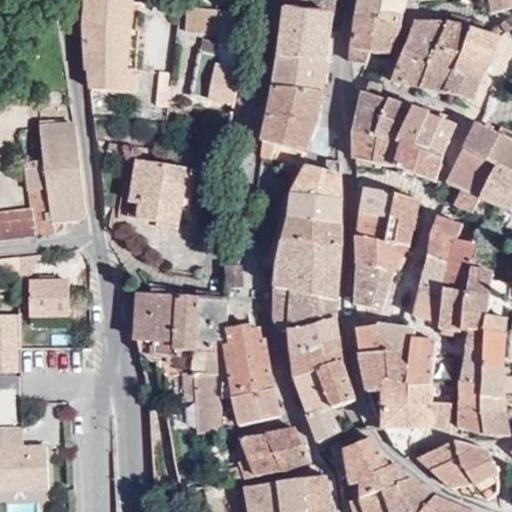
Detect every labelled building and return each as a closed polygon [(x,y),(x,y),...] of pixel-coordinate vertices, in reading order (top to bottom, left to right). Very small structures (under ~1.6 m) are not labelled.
[(88,71),(89,91),(135,95),(136,73),(127,72),(130,30),(133,3),(117,0),(113,0),(87,0),(85,31),(88,71)] [(287,0),(286,11),(332,16),(334,0),(287,0)] [(383,24),(386,0),(361,0),(358,20),(383,24)] [(406,0),(386,0),(383,24),(402,29),(406,0)] [(511,0),(490,0),(493,15),(511,8),(511,0)] [(221,35),(225,12),(187,8),(185,32),(221,35)] [(332,16),(286,11),(283,35),(330,40),(332,16)] [(245,52),(250,15),(225,12),(221,35),(218,46),(221,47),(245,52)] [(474,30),(476,23),(455,16),(450,24),(450,25),(474,30)] [(402,29),(383,24),(358,20),(351,65),(365,66),(371,54),(389,56),(402,29)] [(511,29),(507,23),(502,27),(507,33),(511,29)] [(422,89),(450,25),(416,25),(406,52),(392,83),(422,89)] [(448,91),(455,76),(474,31),(474,30),(450,25),(422,89),(424,89),(447,94),(448,91)] [(127,72),(136,73),(140,31),(130,30),(127,72)] [(481,84),(502,38),(491,35),(474,30),(474,31),(455,76),(481,84)] [(330,40),(283,35),(279,58),(327,64),(330,40)] [(219,57),(221,47),(218,46),(203,43),(201,53),(219,57)] [(236,104),(245,53),(245,52),(221,47),(219,57),(201,53),(192,96),(236,105),(236,104)] [(327,64),(279,58),(275,90),(323,94),(327,64)] [(168,108),(169,102),(172,73),(161,72),(158,107),(168,108)] [(473,102),(481,84),(455,76),(448,91),(447,94),(454,96),(473,102)] [(356,131),(356,133),(376,138),(390,103),(379,99),(381,87),(380,85),(369,82),(356,131)] [(446,102),(447,94),(424,89),(422,95),(446,102)] [(323,94),(275,90),(264,144),(263,157),(273,160),(276,148),(306,156),(315,131),(323,94)] [(471,109),(473,102),(454,96),(452,104),(471,109)] [(376,138),(398,145),(400,138),(412,116),(414,111),(390,103),(376,138)] [(417,104),(414,111),(416,111),(429,116),(432,110),(417,104)] [(400,138),(398,145),(417,150),(433,118),(429,116),(416,111),(414,111),(412,116),(400,138)] [(436,119),(456,126),(459,119),(439,112),(436,119)] [(417,150),(442,158),(456,126),(436,119),(433,118),(417,150)] [(42,128),(66,126),(65,120),(41,121),(42,128)] [(468,149),(467,151),(498,168),(511,173),(511,141),(499,135),(482,128),(483,124),(481,121),(479,120),(477,122),(474,126),(477,128),(467,148),(468,149)] [(0,242),(59,236),(59,233),(55,223),(68,221),(83,220),(87,214),(76,125),(66,126),(42,128),(46,162),(46,167),(33,169),(28,169),(29,175),(30,179),(34,211),(0,215),(0,242)] [(511,133),(502,128),(499,135),(511,141),(511,133)] [(357,162),(394,168),(397,146),(398,145),(376,138),(356,133),(357,162)] [(108,152),(115,153),(117,146),(111,144),(108,152)] [(397,146),(394,168),(436,183),(442,158),(417,150),(398,145),(397,146)] [(117,146),(115,153),(122,155),(125,147),(117,146)] [(467,151),(459,169),(489,185),(498,168),(467,151)] [(145,188),(139,220),(181,227),(185,195),(186,188),(194,189),(197,172),(139,163),(135,187),(145,188)] [(299,187),(294,196),(343,201),(342,177),(325,172),(309,168),(299,187)] [(489,185),(481,200),(496,207),(507,211),(511,213),(511,173),(498,168),(489,185)] [(474,215),(481,200),(489,185),(459,169),(450,186),(464,192),(456,207),(474,215)] [(129,218),(139,220),(145,188),(135,187),(129,218)] [(186,188),(185,195),(193,196),(194,189),(186,188)] [(367,191),(363,215),(392,220),(415,226),(421,203),(367,191)] [(294,196),(290,219),(343,226),(343,201),(294,196)] [(507,211),(496,207),(493,214),(504,219),(507,211)] [(392,220),(363,215),(360,239),(387,245),(392,220)] [(458,241),(463,227),(463,226),(440,218),(438,225),(435,224),(429,226),(434,234),(434,235),(458,241)] [(290,219),(285,242),(343,249),(343,226),(290,219)] [(415,226),(392,220),(387,245),(406,249),(409,249),(415,226)] [(55,223),(59,233),(61,232),(68,221),(55,223)] [(477,231),(463,227),(458,241),(473,244),(477,231)] [(477,230),(477,231),(473,244),(466,295),(491,299),(493,281),(494,272),(476,270),(480,245),(484,231),(477,230)] [(473,244),(458,241),(434,235),(430,258),(450,263),(446,292),(466,295),(473,244)] [(387,245),(360,239),(360,266),(393,278),(406,249),(387,245)] [(278,266),(276,290),(339,302),(343,249),(285,242),(278,266)] [(20,258),(20,271),(36,269),(34,255),(20,258)] [(450,263),(430,258),(422,288),(446,292),(450,263)] [(393,278),(360,266),(357,292),(356,307),(382,313),(393,278)] [(228,268),(229,288),(244,288),(242,268),(228,268)] [(71,316),(70,281),(30,281),(31,317),(71,316)] [(140,283),(139,296),(194,299),(194,291),(140,283)] [(446,292),(422,288),(415,319),(441,326),(446,292)] [(339,302),(276,290),(274,321),(282,332),(291,332),(302,332),(338,320),(339,302)] [(194,291),(194,299),(230,301),(230,295),(194,291)] [(466,297),(466,295),(446,292),(441,326),(441,329),(444,330),(465,332),(465,328),(466,297)] [(491,299),(466,295),(466,297),(465,328),(465,332),(470,333),(471,330),(486,334),(487,326),(489,318),(491,299)] [(136,341),(137,341),(143,341),(155,342),(154,357),(181,359),(182,351),(196,351),(195,367),(195,375),(197,403),(200,436),(222,435),(223,416),(224,399),(227,347),(229,330),(230,301),(194,299),(139,296),(136,341)] [(0,313),(0,373),(21,373),(20,313),(0,313)] [(508,329),(509,321),(489,318),(487,326),(508,329)] [(302,332),(291,332),(293,355),(341,344),(338,320),(302,332)] [(227,347),(224,399),(234,399),(274,390),(266,340),(263,340),(262,329),(253,331),(252,326),(229,330),(231,346),(227,347)] [(487,326),(486,334),(507,336),(508,329),(487,326)] [(357,330),(361,357),(394,354),(380,340),(381,328),(357,330)] [(394,354),(410,369),(413,341),(415,341),(416,332),(381,328),(380,340),(394,354)] [(464,338),(465,332),(444,330),(443,336),(464,338)] [(471,330),(470,333),(465,351),(485,354),(485,368),(504,368),(507,336),(486,334),(471,330)] [(155,342),(143,341),(142,345),(142,352),(150,360),(153,361),(154,357),(155,342)] [(410,369),(409,384),(434,384),(436,359),(438,343),(415,341),(413,341),(410,369)] [(341,344),(293,355),(292,355),(295,382),(318,373),(317,371),(343,362),(341,344)] [(485,354),(465,351),(461,383),(484,387),(485,368),(485,354)] [(361,357),(370,393),(389,392),(389,384),(409,384),(410,369),(394,354),(361,357)] [(317,371),(318,373),(327,394),(333,410),(357,401),(343,362),(317,371)] [(504,368),(485,368),(484,387),(485,399),(506,400),(504,368)] [(318,373),(295,382),(303,403),(327,394),(318,373)] [(176,404),(197,403),(195,375),(174,376),(176,404)] [(484,387),(461,383),(461,430),(488,438),(486,417),(485,399),(484,387)] [(377,418),(385,431),(407,430),(453,429),(453,406),(435,405),(434,384),(409,384),(389,384),(389,392),(370,393),(377,418)] [(234,399),(238,415),(241,427),(281,418),(274,390),(234,399)] [(327,394),(303,403),(309,419),(329,411),(333,410),(327,394)] [(486,417),(507,416),(506,400),(485,399),(486,417)] [(342,433),(329,411),(309,419),(319,446),(342,433)] [(486,417),(488,438),(489,438),(511,438),(507,416),(486,417)] [(24,446),(23,426),(0,427),(0,500),(52,498),(50,445),(24,446)] [(297,430),(268,436),(285,473),(312,463),(297,430)] [(268,436),(242,439),(250,459),(257,478),(257,479),(285,473),(268,436)] [(351,484),(352,487),(352,488),(356,495),(349,497),(351,503),(368,498),(400,488),(399,485),(408,481),(398,465),(390,468),(374,440),(346,452),(351,484)] [(467,467),(455,443),(454,443),(419,460),(432,472),(467,467)] [(490,452),(455,443),(467,467),(476,486),(478,489),(479,488),(489,501),(500,495),(499,475),(490,452)] [(257,478),(250,459),(244,461),(245,467),(251,480),(257,479),(257,478)] [(231,470),(233,484),(237,483),(251,480),(245,467),(231,470)] [(476,486),(467,467),(432,472),(452,491),(462,489),(471,487),(476,486)] [(332,511),(328,476),(280,484),(284,511),(332,511)] [(413,481),(408,481),(399,485),(400,488),(410,511),(416,511),(436,500),(413,481)] [(233,484),(228,485),(230,498),(241,496),(237,483),(233,484)] [(284,511),(280,484),(259,487),(248,489),(251,511),(284,511)] [(211,488),(206,489),(209,504),(230,498),(228,485),(211,488)] [(480,498),(489,501),(479,488),(478,489),(476,486),(471,487),(480,498)] [(368,498),(351,503),(353,511),(410,511),(400,488),(368,498)] [(466,511),(436,500),(416,511),(466,511)] [(33,511),(33,502),(7,502),(6,511),(33,511)]
